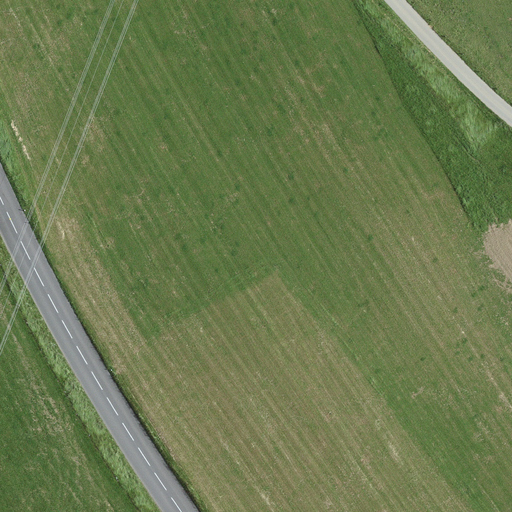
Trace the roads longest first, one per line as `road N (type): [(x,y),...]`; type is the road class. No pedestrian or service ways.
road 1 (tertiary): [(0,195),(71,334),(181,511)]
road 2 (unclassified): [(511,117),(394,0)]
